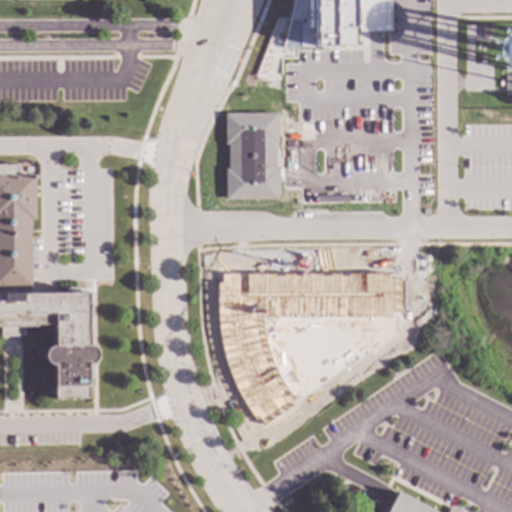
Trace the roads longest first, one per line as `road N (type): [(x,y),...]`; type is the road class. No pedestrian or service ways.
road 1 (residential): [(238,511),(182,405),(167,315),(170,159),(193,83)]
road 2 (residential): [(166,233),(511,230)]
